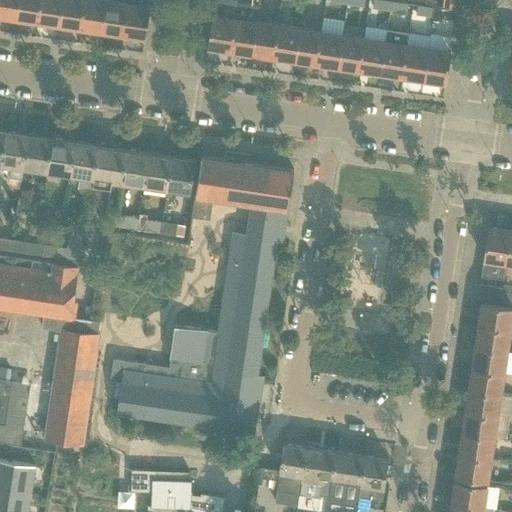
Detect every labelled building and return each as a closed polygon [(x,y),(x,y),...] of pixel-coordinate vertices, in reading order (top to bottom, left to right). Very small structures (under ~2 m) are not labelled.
[(0,0),(0,16),(16,18),(19,0),(0,0)] [(19,0),(16,18),(38,22),(40,0),(19,0)] [(40,0),(38,22),(59,25),(62,0),(40,0)] [(62,0),(59,25),(80,28),(84,0),(62,0)] [(84,0),(80,28),(102,31),(106,0),(84,0)] [(106,0),(102,31),(123,34),(128,0),(106,0)] [(150,0),(128,0),(123,34),(145,37),(150,0)] [(215,0),(213,15),(208,47),(231,50),(236,18),(238,2),(222,0),(215,0)] [(382,0),(373,0),(372,8),(390,11),(391,1),(382,0)] [(391,1),(390,11),(406,13),(408,4),(391,1)] [(236,18),(231,50),(252,53),(257,21),(259,6),(238,2),(236,18)] [(415,14),(433,17),(434,7),(416,4),(415,14)] [(434,7),(433,17),(449,19),(451,10),(434,7)] [(252,53),(273,57),(278,24),(257,21),(252,53)] [(273,57),(295,60),(300,28),(278,24),(273,57)] [(364,37),(359,70),(380,73),(385,41),(387,29),(387,28),(366,25),(364,37)] [(295,60),(316,63),(321,31),(300,28),(295,60)] [(380,73),(402,76),(406,44),(408,33),(387,29),(385,41),(380,73)] [(316,63),(337,66),(342,34),(321,31),(316,63)] [(427,51),(423,79),(445,83),(450,50),(452,37),(430,33),(428,47),(427,51)] [(337,66),(359,70),(364,37),(342,34),(337,66)] [(402,76),(423,79),(428,47),(406,44),(402,76)] [(20,178),(21,168),(27,133),(3,129),(0,151),(0,164),(10,166),(9,177),(20,178)] [(21,168),(45,171),(50,136),(27,133),(21,168)] [(45,171),(68,175),(73,140),(50,136),(45,171)] [(92,189),(93,179),(94,175),(99,144),(73,140),(68,175),(80,177),(78,187),(92,189)] [(99,144),(94,175),(112,177),(112,181),(120,182),(125,148),(117,146),(99,144)] [(125,148),(120,182),(143,186),(148,151),(125,148)] [(143,186),(166,189),(172,155),(148,151),(143,186)] [(172,155),(166,189),(191,193),(196,158),(172,155)] [(283,238),(286,225),(294,170),(201,156),(192,216),(210,219),(213,197),(251,203),(247,234),(234,232),(219,332),(208,331),(209,329),(175,324),(170,358),(171,358),(170,367),(114,358),(111,380),(122,382),(117,412),(255,433),(263,378),(257,377),(278,237),(283,238)] [(111,226),(135,229),(136,218),(113,214),(111,226)] [(146,219),(144,230),(160,232),(162,222),(146,219)] [(162,222),(160,232),(175,235),(177,224),(162,222)] [(488,226),(481,273),(503,277),(505,262),(510,229),(488,226)] [(0,237),(0,249),(9,251),(11,239),(0,237)] [(11,239),(9,251),(26,253),(28,242),(11,239)] [(40,257),(56,259),(58,245),(42,243),(40,257)] [(58,245),(56,259),(76,261),(77,248),(58,245)] [(0,306),(43,312),(42,325),(62,328),(46,436),(80,441),(83,426),(99,318),(74,315),(76,299),(72,298),(73,286),(71,284),(70,284),(71,275),(72,275),(75,274),(77,265),(33,259),(32,268),(0,262),(0,306)] [(480,284),(478,297),(482,298),(499,300),(500,292),(500,290),(501,287),(480,284)] [(511,293),(500,292),(499,300),(511,301),(511,293)] [(511,307),(481,303),(478,325),(511,330),(511,307)] [(511,330),(478,325),(475,346),(509,352),(511,331),(511,330)] [(475,346),(472,368),(506,373),(509,352),(475,346)] [(472,368),(468,389),(511,395),(511,373),(506,373),(472,368)] [(0,379),(0,424),(3,425),(10,381),(0,379)] [(511,395),(468,389),(465,410),(507,417),(510,417),(511,402),(511,395)] [(465,410),(462,432),(496,437),(504,438),(507,417),(465,410)] [(462,432),(459,453),(493,458),(496,437),(462,432)] [(262,468),(260,477),(278,479),(276,491),(299,495),(300,494),(307,446),(283,443),(278,470),(262,468)] [(307,446),(300,494),(320,497),(320,495),(328,497),(331,475),(333,475),(336,451),(307,446)] [(328,497),(327,502),(330,503),(357,507),(365,455),(336,451),(333,475),(331,475),(328,497)] [(459,453),(455,476),(475,479),(489,481),(490,477),(490,474),(493,458),(459,453)] [(380,511),(388,459),(365,455),(357,507),(357,510),(373,511),(380,511)] [(0,458),(0,488),(30,494),(35,464),(0,458)] [(222,511),(225,497),(201,493),(200,499),(191,498),(192,480),(190,480),(190,472),(131,470),(131,492),(152,493),(151,506),(148,506),(148,511),(222,511)] [(455,480),(451,502),(485,507),(489,485),(455,480)] [(0,488),(0,511),(27,511),(30,494),(0,488)] [(299,495),(276,491),(275,501),(298,505),(299,495)] [(451,502),(449,511),(484,511),(485,507),(451,502)]
